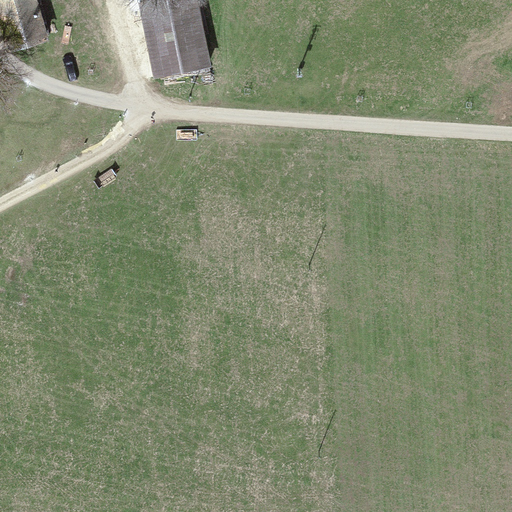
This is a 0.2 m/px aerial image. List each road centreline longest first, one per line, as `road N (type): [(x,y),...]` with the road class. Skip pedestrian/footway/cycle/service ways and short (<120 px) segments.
road 1 (unclassified): [(511,136),(145,108)]
road 2 (track): [(0,206),(105,149),(145,108)]
road 3 (track): [(145,108),(68,92),(0,58)]
